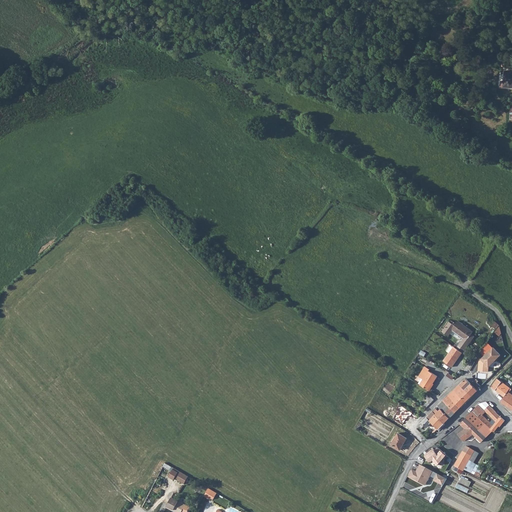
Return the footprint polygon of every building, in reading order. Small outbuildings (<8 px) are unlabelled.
[(511,71),(505,71),(503,87),(511,87),(511,71)] [(491,320),(490,321),(490,323),(490,324),(492,325),(491,326),(496,329),(499,325),(494,321),(494,322),(493,320),(491,320)] [(442,332),(448,337),(452,330),(464,338),(459,346),(465,350),(470,342),(468,341),(473,332),(458,321),(455,326),(449,322),(442,332)] [(454,347),(444,361),(452,367),(462,353),(454,347)] [(488,372),(488,366),(500,355),(493,347),(481,359),(481,364),(479,364),(478,371),(488,372)] [(420,385),(428,390),(432,383),(433,383),(437,376),(428,371),(429,369),(425,366),(418,376),(423,379),(420,385)] [(442,372),(454,380),(456,377),(455,376),(444,369),(442,372)] [(460,384),(465,389),(471,384),(466,379),(460,384)] [(497,379),(491,387),(504,396),(500,402),(511,409),(511,394),(509,393),(511,389),(497,379)] [(448,396),(454,401),(460,407),(471,396),(465,389),(460,384),(448,396)] [(465,389),(471,396),(477,390),(471,384),(465,389)] [(443,401),(448,406),(454,401),(448,396),(443,401)] [(438,406),(444,412),(449,407),(448,406),(443,401),(438,406)] [(449,407),(455,413),(460,407),(454,401),(448,406),(449,407)] [(478,417),(485,423),(491,429),(501,417),(497,413),(489,405),(486,408),(490,412),(488,414),(494,420),(491,423),(482,415),(481,415),(480,414),(478,417)] [(433,412),(444,423),(450,418),(444,412),(438,406),(433,412)] [(444,412),(450,418),(455,413),(449,407),(444,412)] [(472,411),(478,417),(480,414),(478,411),(475,408),(472,411)] [(466,418),(479,430),(485,423),(478,417),(472,411),(466,418)] [(418,426),(421,429),(425,425),(426,427),(428,426),(434,432),(438,429),(444,423),(433,412),(428,417),(426,419),(418,426)] [(491,429),(493,430),(494,431),(499,426),(500,426),(505,421),(501,417),(491,429)] [(465,428),(458,434),(463,440),(465,440),(471,434),(473,436),(479,430),(466,418),(460,424),(465,428)] [(479,430),(485,436),(487,437),(493,430),(491,429),(485,423),(479,430)] [(473,436),(476,439),(482,438),(485,436),(479,430),(473,436)] [(391,443),(400,449),(407,437),(399,432),(391,443)] [(463,451),(471,456),(474,451),(467,447),(466,446),(463,451)] [(433,449),(426,454),(427,455),(425,456),(429,462),(433,460),(437,465),(447,455),(438,448),(434,451),(433,449)] [(463,451),(455,466),(459,469),(457,472),(461,474),(463,470),(471,456),(463,451)] [(420,464),(417,469),(418,470),(417,472),(412,469),(408,477),(423,485),(425,485),(430,476),(435,479),(433,481),(442,486),(446,479),(420,464)] [(175,476),(174,478),(184,484),(188,476),(179,470),(175,476)] [(462,477),(460,482),(470,487),(472,482),(462,477)] [(204,496),(209,499),(210,498),(213,499),(216,493),(208,488),(204,496)] [(173,511),(173,510),(177,511),(187,511),(190,507),(171,497),(166,507),(173,511)]
